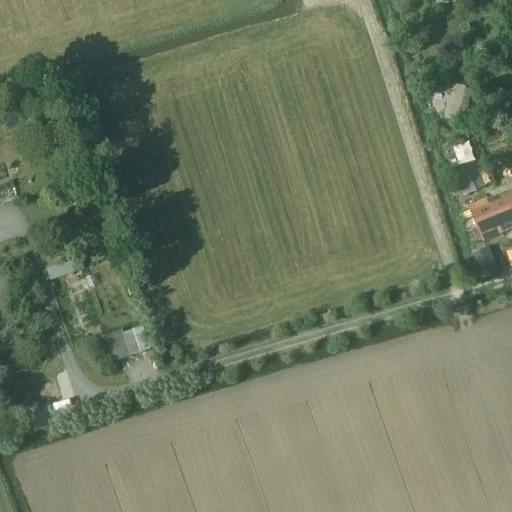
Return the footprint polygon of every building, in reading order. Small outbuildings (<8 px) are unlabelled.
[(448,101),(444,119),(459,122),(460,114),(467,116),(473,91),(466,90),(463,104),(448,101)] [(472,142),(450,149),(456,167),(478,160),(472,142)] [(472,172),(468,174),(475,190),(494,183),(487,166),(472,172)] [(62,199),(76,194),(71,181),(57,186),(62,199)] [(488,202),(470,209),(483,242),(501,234),(499,229),(511,224),(511,197),(489,207),(488,202)] [(83,271),(79,261),(46,272),(50,282),(83,271)] [(481,280),(498,273),(493,261),(476,268),(481,280)] [(136,287),(127,289),(129,297),(138,295),(136,287)] [(141,329),(123,336),(131,358),(149,352),(141,329)]
